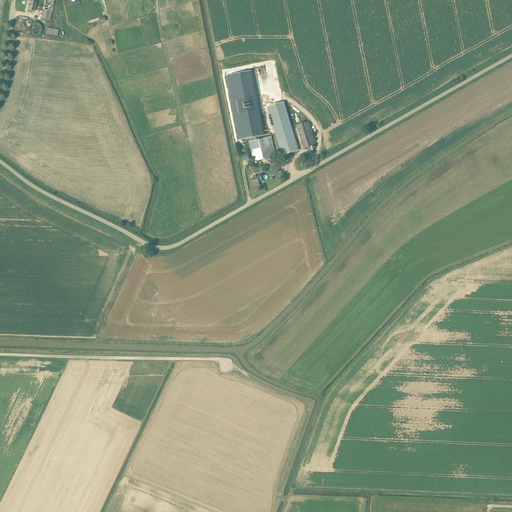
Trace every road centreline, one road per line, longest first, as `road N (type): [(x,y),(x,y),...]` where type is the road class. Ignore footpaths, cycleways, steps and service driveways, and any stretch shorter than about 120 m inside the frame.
road 1 (unclassified): [(0,161),(49,195),(163,248),(511,55)]
road 2 (unclassified): [(0,355),(225,359),(225,369)]
